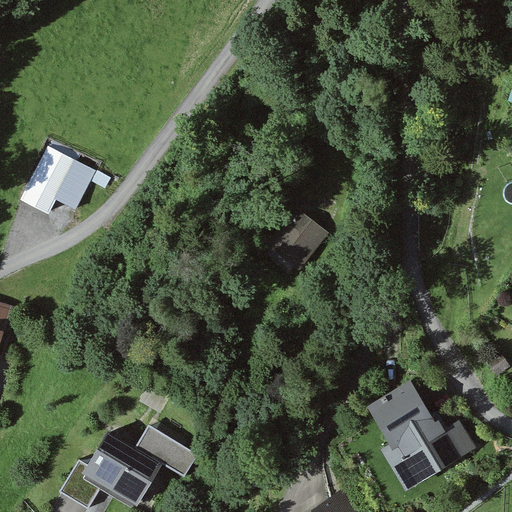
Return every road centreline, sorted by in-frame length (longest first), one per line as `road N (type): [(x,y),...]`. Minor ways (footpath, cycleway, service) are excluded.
road 1 (residential): [(269,0),(110,209),(72,239),(0,272)]
road 2 (residential): [(411,271),(403,0)]
road 3 (residential): [(288,511),(411,271)]
road 4 (residential): [(511,426),(466,390),(411,271)]
